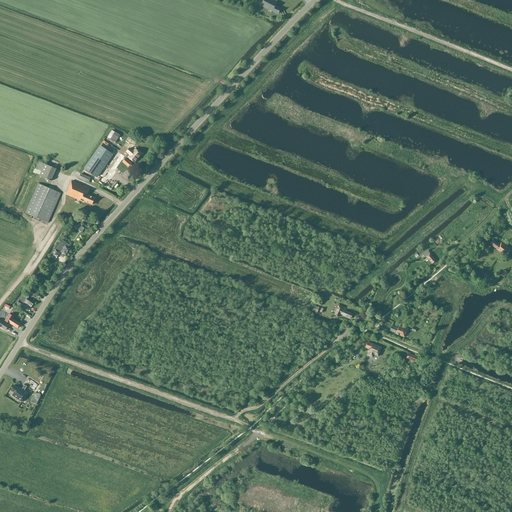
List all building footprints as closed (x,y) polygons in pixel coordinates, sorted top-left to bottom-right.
[(262,0),(263,0),(260,6),(278,15),(278,14),(279,14),(281,10),(280,9),(275,6),(277,3),(275,2),(276,0),(274,0),(274,1),(271,0),(262,0)] [(116,143),(120,135),(115,132),(110,139),(116,143)] [(97,177),(113,154),(100,145),(84,168),(97,177)] [(130,149),(126,153),(130,156),(128,158),(134,164),(142,156),(135,150),(133,153),(130,149)] [(127,168),(131,164),(126,159),(122,163),(127,168)] [(38,161),(33,172),(50,179),(55,168),(38,161)] [(79,178),(89,183),(91,178),(81,174),(79,178)] [(90,189),(71,181),(66,195),(84,203),(84,202),(92,205),(95,198),(88,194),(90,189)] [(25,213),(48,223),(61,194),(38,184),(25,213)] [(65,245),(61,241),(52,255),(56,258),(60,253),(59,253),(60,252),(66,255),(70,249),(65,245)] [(499,245),(493,241),(490,245),(497,249),(496,250),(504,256),(509,249),(501,243),(499,245)] [(436,261),(430,253),(427,251),(422,255),(425,258),(426,257),(432,264),(436,261)] [(37,297),(39,293),(31,288),(29,291),(37,297)] [(24,303),(31,308),(34,303),(27,299),(24,297),(20,302),(19,301),(17,304),(22,307),(24,303)] [(339,317),(340,314),(351,318),(353,314),(342,309),(343,308),(338,306),(335,315),(339,317)] [(15,317),(9,314),(5,321),(10,324),(17,328),(20,323),(13,319),(15,317)] [(9,325),(0,319),(0,327),(6,331),(9,325)] [(399,326),(398,329),(392,326),(390,331),(396,333),(396,334),(404,337),(408,329),(399,326)] [(378,357),(382,348),(371,343),(367,342),(365,348),(368,349),(367,353),(368,353),(367,356),(373,358),(374,356),(378,357)] [(418,357),(408,353),(406,358),(416,362),(418,357)] [(13,385),(10,390),(14,392),(12,395),(22,402),(28,393),(24,391),(27,387),(24,385),(22,389),(18,387),(17,387),(13,385)] [(36,404),(41,394),(34,391),(30,401),(36,404)]
